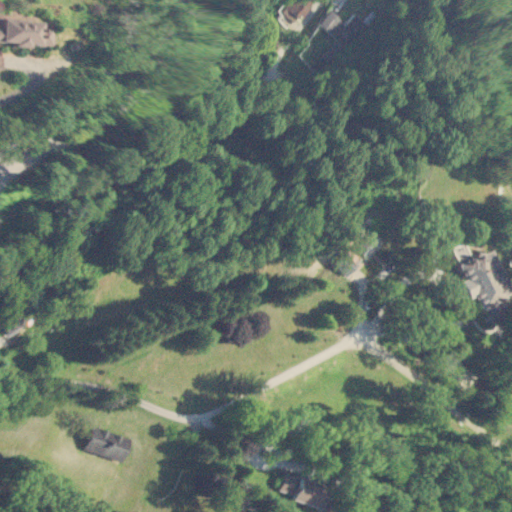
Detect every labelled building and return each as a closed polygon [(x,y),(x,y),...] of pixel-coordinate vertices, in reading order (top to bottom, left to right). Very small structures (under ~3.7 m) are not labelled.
[(306,0),(287,0),(277,14),(289,24),(308,1),(306,0)] [(352,0),(325,30),(344,47),(373,14),(358,0),(352,0)] [(40,19),(1,17),(0,25),(0,40),(11,41),(12,45),(24,46),(29,44),(39,44),(40,19)] [(40,44),(50,44),(51,25),(41,24),(40,44)] [(350,266),(378,243),(365,228),(338,250),(350,266)] [(446,246),(465,296),(469,294),(473,304),(499,294),(490,271),(495,269),(492,261),(484,265),(479,252),(467,257),(460,241),(446,246)] [(479,304),(482,315),(508,308),(505,297),(479,304)] [(16,325),(7,311),(0,315),(0,332),(1,334),(16,325)] [(80,449),(120,460),(127,436),(87,424),(80,449)] [(276,489),(290,493),(288,498),(317,508),(324,486),(282,471),(276,489)]
